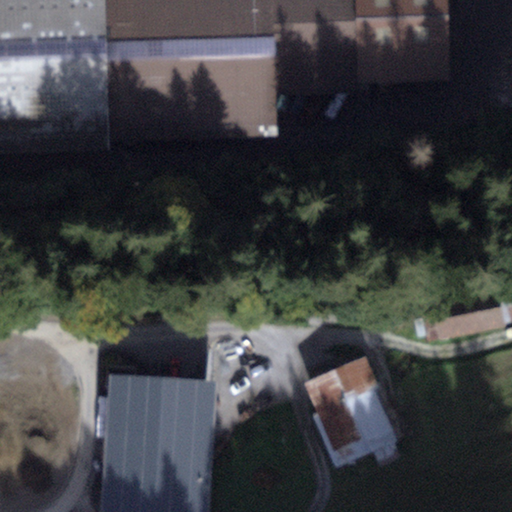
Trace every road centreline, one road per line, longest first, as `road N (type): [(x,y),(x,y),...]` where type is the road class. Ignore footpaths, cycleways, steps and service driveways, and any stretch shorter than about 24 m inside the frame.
road 1 (track): [(279,336),(358,335),(455,352),(511,334)]
road 2 (track): [(279,336),(322,465),(326,486),(317,511)]
